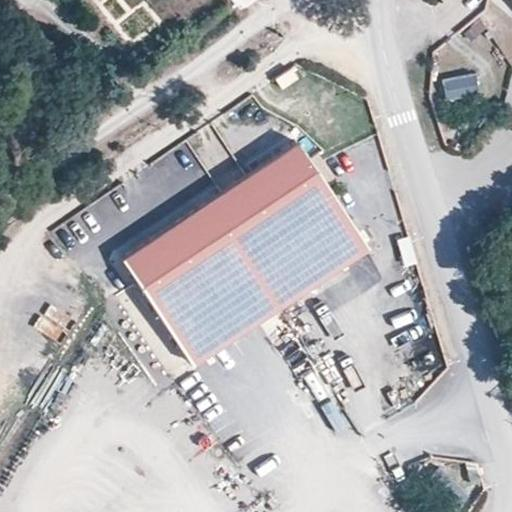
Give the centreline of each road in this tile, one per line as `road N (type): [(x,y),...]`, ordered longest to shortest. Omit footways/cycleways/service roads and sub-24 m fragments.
road 1 (unclassified): [(379,0),(382,34),(511,487)]
road 2 (track): [(285,0),(0,193)]
road 3 (unknown): [(164,81),(73,0)]
